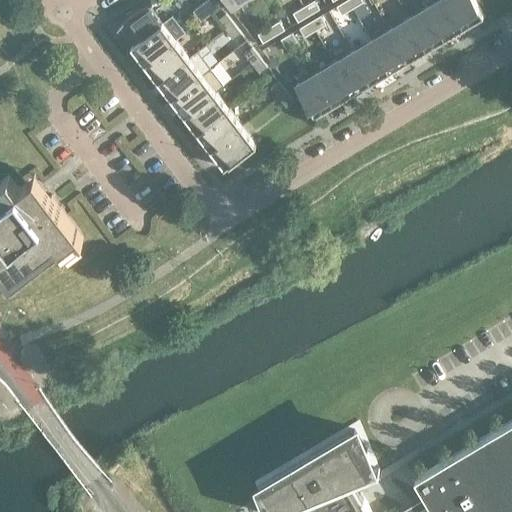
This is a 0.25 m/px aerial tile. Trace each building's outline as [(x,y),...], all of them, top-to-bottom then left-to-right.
[(220,5),(216,0),(205,0),(204,1),(212,11),(220,5)] [(315,0),(312,0),(304,5),(309,14),(320,7),(315,0)] [(353,7),(348,0),(343,0),(336,4),(342,13),(353,7)] [(464,26),(448,0),(436,0),(427,6),(445,37),(464,26)] [(475,0),(448,0),(464,26),(484,14),(475,0)] [(121,25),(135,43),(163,21),(150,4),(152,4),(152,3),(145,5),(139,8),(133,12),(127,17),(122,22),(117,28),(118,28),(121,25)] [(309,14),(304,5),(293,11),(298,20),(309,14)] [(445,37),(427,6),(409,17),(427,48),(445,37)] [(233,22),(225,12),(217,18),(225,28),(233,22)] [(326,23),(321,14),(310,20),(315,29),(326,23)] [(427,48),(409,17),(390,28),(408,59),(427,48)] [(280,19),(269,26),(274,34),(285,28),(280,19)] [(315,29),(310,20),(299,26),(305,35),(315,29)] [(177,39),(163,21),(135,43),(148,61),(177,39)] [(241,32),(233,22),(225,28),(233,38),(241,32)] [(274,34),(269,26),(258,32),(263,41),(274,34)] [(408,59),(390,28),(371,39),(390,70),(408,59)] [(297,40),(292,31),(281,38),(286,47),(297,40)] [(190,56),(177,39),(148,61),(161,78),(190,56)] [(390,70),(371,39),(353,50),(371,81),(390,70)] [(207,42),(198,49),(203,55),(212,48),(207,42)] [(260,56),(252,46),(244,52),(252,62),(260,56)] [(371,81),(353,50),(334,61),(353,92),(371,81)] [(203,73),(190,56),(161,78),(175,95),(203,73)] [(267,66),(260,56),(252,62),(259,72),(267,66)] [(353,92),(334,61),(316,72),(334,103),(353,92)] [(213,65),(203,73),(175,95),(188,112),(216,90),(226,82),(213,65)] [(334,103),(316,72),(296,83),(314,114),(334,103)] [(286,90),(278,80),(270,86),(278,96),(286,90)] [(229,107),(216,90),(188,112),(201,129),(229,107)] [(294,100),(286,90),(278,96),(286,106),(294,100)] [(243,124),(229,107),(201,129),(214,146),(243,124)] [(256,141),(243,124),(214,146),(227,163),(224,165),(224,166),(257,142),(256,141)] [(0,263),(0,264),(13,280),(78,231),(82,236),(84,235),(35,171),(33,172),(34,172),(18,184),(10,173),(9,172),(0,178),(0,263)] [(511,511),(511,419),(415,477),(416,478),(417,478),(426,493),(394,511),(374,511),(365,496),(364,496),(361,491),(366,488),(362,481),(357,484),(354,478),(381,467),(380,466),(374,468),(351,430),(260,484),(275,510),(269,511),(273,511),(303,500),(309,511),(412,511),(431,501),(437,511),(511,511)]
